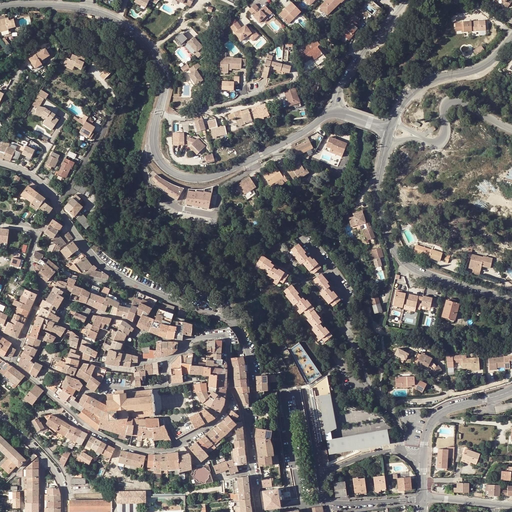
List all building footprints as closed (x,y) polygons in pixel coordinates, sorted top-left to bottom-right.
[(326,0),(319,7),(327,15),(340,3),(337,0),(326,0)] [(294,5),(291,3),(279,15),(288,24),(301,12),(294,5)] [(267,17),(272,13),(265,6),(259,11),(257,9),(259,8),(255,4),(248,10),(252,14),(254,13),(256,15),(253,17),(259,23),(266,16),(267,17)] [(221,18),(218,20),(220,22),(227,16),(225,13),(220,17),(221,18)] [(342,35),(347,39),(349,41),(353,36),(352,34),(355,32),(359,26),(356,23),(359,19),(353,14),(350,17),(352,18),(339,32),(342,35)] [(6,18),(0,19),(0,31),(1,32),(8,30),(8,29),(9,28),(16,27),(13,16),(6,18)] [(210,19),(217,27),(219,25),(217,22),(212,17),(210,19)] [(210,19),(208,21),(215,28),(217,27),(210,19)] [(463,23),(455,24),(456,31),(463,31),(463,32),(472,31),(479,31),(485,30),(484,21),(478,21),(463,22),(463,23)] [(237,22),(230,27),(241,41),(247,35),(253,41),(259,35),(250,26),(248,28),(246,25),(243,28),(242,29),(240,27),(241,26),(237,22)] [(181,32),(176,38),(178,40),(181,44),(182,43),(184,41),(187,43),(189,41),(187,39),(187,38),(181,32)] [(202,47),(193,37),(189,41),(187,43),(196,53),(194,54),(197,57),(203,52),(200,49),(202,47)] [(1,40),(6,47),(10,45),(4,38),(1,40)] [(317,47),(319,45),(315,39),(299,52),(306,61),(310,58),(312,57),(314,59),(312,61),(317,67),(326,59),(317,47)] [(317,67),(319,70),(331,60),(319,45),(317,47),(326,59),(317,67)] [(476,55),(483,50),(480,46),(473,51),(476,55)] [(37,55),(41,62),(50,56),(46,49),(37,55)] [(418,57),(412,52),(394,72),(401,78),(418,57)] [(76,57),(77,56),(73,54),(70,59),(66,57),(64,63),(74,67),(74,66),(82,69),(85,62),(83,62),(85,58),(79,55),(78,57),(77,58),(76,57)] [(43,65),(41,62),(37,55),(30,59),(36,69),(43,65)] [(98,56),(92,62),(102,73),(106,69),(108,67),(98,56)] [(228,70),(228,68),(232,69),(241,69),(241,66),(245,66),(245,59),(226,59),(220,58),(220,70),(228,70)] [(271,62),(265,60),(262,75),(268,76),(269,70),(269,68),(272,69),(289,73),(291,67),(271,62)] [(199,67),(197,63),(189,68),(187,69),(189,73),(187,75),(194,85),(201,81),(195,70),(199,67)] [(104,79),(111,73),(106,69),(102,73),(100,75),(104,79)] [(311,69),(305,71),(307,79),(313,77),(313,74),(311,69)] [(237,90),(237,81),(223,81),(223,90),(237,90)] [(301,103),(295,88),(285,91),(290,106),(301,103)] [(40,91),(37,96),(43,99),(45,100),(48,96),(40,91)] [(43,99),(37,96),(32,105),(37,108),(43,99)] [(250,109),(251,111),(253,118),(258,116),(262,115),(263,117),(269,115),(265,103),(250,109)] [(46,120),(47,120),(45,122),(55,128),(59,121),(55,118),(56,116),(46,110),(37,108),(36,116),(41,117),(43,118),(46,120)] [(251,118),(253,118),(251,111),(249,112),(248,109),(241,112),(240,111),(234,113),(235,118),(238,124),(252,119),(251,118)] [(205,129),(201,115),(198,114),(194,116),(195,121),(194,121),(198,131),(205,129)] [(86,121),(88,118),(85,115),(82,120),(80,118),(79,120),(74,117),(73,118),(84,125),(86,121)] [(215,119),(207,121),(210,129),(211,129),(214,138),(218,137),(217,136),(224,133),(227,132),(224,124),(217,127),(215,119)] [(92,125),(86,121),(84,125),(79,132),(89,138),(91,135),(92,133),(95,127),(92,125)] [(55,128),(45,122),(44,125),(54,131),(55,128)] [(197,140),(196,141),(190,139),(185,137),(184,135),(182,135),(182,136),(176,137),(176,135),(173,136),(173,146),(185,146),(187,147),(190,148),(199,155),(206,147),(204,146),(203,147),(199,143),(200,142),(197,140)] [(347,144),(330,137),(326,146),(343,154),(347,144)] [(298,145),(294,147),(298,155),(313,147),(309,139),(298,145)] [(0,158),(3,159),(3,158),(11,144),(7,143),(5,146),(1,145),(0,146),(0,158)] [(17,147),(11,144),(3,158),(11,161),(12,158),(17,160),(20,152),(16,150),(17,147)] [(35,150),(26,146),(22,154),(31,158),(35,150)] [(48,163),(52,165),(55,167),(60,156),(52,152),(51,156),(48,163)] [(216,162),(214,156),(206,158),(208,164),(216,162)] [(70,169),(71,166),(72,166),(74,162),(66,158),(58,174),(66,178),(70,169)] [(302,165),(288,172),(293,180),(296,184),(310,177),(307,173),(306,173),(302,165)] [(271,189),(282,183),(285,187),(288,186),(283,177),(282,177),(279,171),(265,179),(271,189)] [(177,200),(184,188),(178,186),(170,183),(164,179),(157,174),(153,181),(155,184),(165,193),(177,200)] [(243,196),(252,190),(255,187),(249,177),(236,186),(243,196)] [(84,194),(88,188),(89,186),(79,180),(74,188),(84,194)] [(28,186),(21,195),(32,203),(39,194),(34,190),(37,186),(31,182),(28,186)] [(189,189),(186,204),(209,209),(212,190),(204,188),(196,189),(189,189)] [(252,190),(243,196),(246,201),(255,194),(252,190)] [(45,198),(39,194),(32,203),(30,206),(34,208),(36,205),(39,207),(46,199),(45,198)] [(67,215),(71,221),(74,217),(86,229),(91,224),(81,212),(79,210),(83,206),(80,204),(78,202),(81,199),(76,194),(65,207),(70,212),(67,215)] [(51,203),(46,199),(39,207),(49,214),(53,208),(49,205),(51,203)] [(361,212),(352,215),(353,218),(349,219),(352,228),(366,223),(361,212)] [(55,217),(49,225),(58,232),(59,231),(61,227),(62,226),(58,223),(60,220),(57,218),(55,217)] [(57,245),(61,248),(66,244),(61,238),(59,235),(57,233),(58,232),(49,225),(46,225),(43,230),(53,238),(51,241),(52,242),(47,252),(51,254),(57,245)] [(373,232),(371,228),(365,231),(368,240),(374,238),(372,232),(373,232)] [(0,241),(1,242),(8,243),(9,230),(0,229),(0,241)] [(65,234),(70,241),(73,238),(68,232),(65,234)] [(65,234),(61,238),(66,244),(70,241),(65,234)] [(72,241),(61,251),(67,258),(70,256),(75,252),(78,256),(82,253),(72,241)] [(297,245),(304,254),(306,253),(299,244),(297,245)] [(51,254),(56,257),(61,248),(57,245),(51,254)] [(311,270),(314,273),(320,268),(312,260),(310,257),(308,258),(304,254),(297,245),(291,250),(294,253),(293,254),(295,257),(296,256),(301,262),(302,261),(303,261),(309,267),(308,268),(310,271),(311,270)] [(433,246),(432,250),(416,245),(415,248),(418,249),(418,251),(429,255),(429,257),(438,260),(440,261),(443,253),(444,249),(433,246)] [(384,249),(382,249),(381,248),(372,250),(375,259),(374,259),(376,266),(382,265),(380,258),(384,256),(383,255),(385,254),(384,249)] [(415,248),(414,252),(429,257),(429,255),(418,251),(418,249),(415,248)] [(44,255),(35,251),(33,257),(40,260),(41,260),(43,256),(44,255)] [(484,257),(472,255),(469,268),(473,269),(472,272),(480,274),(481,270),(482,266),(490,268),(492,258),(484,256),(484,257)] [(41,260),(40,260),(39,263),(40,264),(39,265),(42,268),(49,260),(43,256),(41,260)] [(296,256),(295,257),(301,264),(303,263),(308,268),(309,267),(303,261),(302,261),(301,262),(296,256)] [(23,260),(13,257),(10,266),(21,269),(22,262),(23,260)] [(84,258),(92,267),(92,266),(85,257),(84,258)] [(270,272),(273,267),(274,265),(271,263),(261,257),(257,264),(261,266),(260,268),(263,269),(264,268),(270,272)] [(69,267),(72,269),(85,274),(87,272),(92,267),(84,258),(82,259),(75,265),(74,263),(71,266),(69,267)] [(312,260),(320,268),(321,267),(320,267),(314,259),(312,260)] [(42,268),(52,277),(55,272),(50,267),(53,264),(49,260),(42,268)] [(50,267),(55,272),(59,269),(60,270),(61,268),(57,264),(55,265),(53,264),(50,267)] [(36,270),(38,274),(39,275),(42,277),(42,278),(44,279),(47,282),(52,277),(42,268),(39,265),(36,270)] [(102,278),(108,279),(108,274),(104,272),(99,269),(97,268),(94,265),(92,266),(92,267),(87,272),(91,276),(102,278)] [(269,273),(268,275),(275,279),(276,278),(270,275),(271,274),(270,274),(273,270),(274,268),(273,267),(270,272),(264,268),(263,269),(269,273)] [(283,283),(287,276),(278,270),(274,268),(273,270),(270,274),(271,274),(270,275),(276,278),(275,279),(273,282),(277,284),(279,281),(283,283)] [(328,282),(321,273),(320,274),(327,283),(328,282)] [(65,289),(68,290),(72,292),(72,293),(76,295),(79,287),(74,286),(76,280),(78,276),(71,274),(69,278),(67,283),(66,287),(65,289)] [(323,294),(328,300),(327,301),(329,304),(330,302),(333,306),(339,301),(332,292),(328,288),(330,286),(327,283),(320,274),(314,280),(317,283),(316,284),(318,286),(319,286),(324,293),(324,294),(323,294)] [(50,284),(55,286),(63,291),(66,293),(68,290),(65,289),(66,287),(57,282),(53,280),(50,284)] [(299,293),(292,285),(290,286),(297,295),(299,293)] [(55,286),(53,290),(58,294),(61,296),(62,294),(65,296),(66,293),(63,291),(55,286)] [(297,295),(290,286),(284,291),(287,294),(286,295),(288,298),(289,297),(294,303),(294,302),(295,303),(298,299),(300,298),(297,295)] [(323,292),(321,294),(323,297),(324,298),(327,301),(328,300),(323,294),(324,294),(324,293),(319,286),(318,286),(323,292)] [(101,294),(99,293),(98,296),(98,295),(93,306),(101,310),(106,299),(107,297),(108,293),(110,289),(104,287),(101,294)] [(23,295),(34,300),(39,290),(34,288),(32,292),(31,292),(26,289),(23,295)] [(392,301),(403,303),(406,293),(401,291),(399,291),(399,289),(395,288),(392,301)] [(332,292),(339,301),(340,300),(333,291),(332,292)] [(90,292),(86,303),(93,306),(98,295),(90,292)] [(132,305),(132,307),(131,308),(127,318),(133,322),(136,314),(135,314),(138,307),(141,303),(142,301),(143,299),(145,295),(138,292),(136,298),(137,298),(134,300),(133,300),(132,305)] [(418,296),(407,293),(404,304),(416,306),(418,296)] [(50,294),(48,299),(46,301),(52,305),(56,298),(50,294)] [(374,295),(370,296),(373,305),(375,313),(382,311),(381,309),(380,304),(378,294),(374,295)] [(23,296),(20,302),(31,307),(34,300),(23,295),(23,296)] [(142,301),(141,303),(138,307),(135,314),(136,314),(136,313),(141,316),(142,314),(147,316),(152,308),(154,305),(155,304),(157,301),(157,300),(145,295),(143,299),(142,301)] [(436,299),(423,296),(421,305),(430,307),(434,308),(436,299)] [(105,312),(108,306),(109,303),(110,301),(111,299),(107,297),(106,299),(101,310),(105,312)] [(294,305),(296,304),(300,309),(301,308),(297,303),(301,299),(300,298),(298,299),(295,303),(294,302),(294,303),(289,297),(288,298),(294,305)] [(52,305),(49,311),(51,312),(52,310),(56,312),(62,301),(56,298),(52,305)] [(316,327),(320,323),(321,322),(319,319),(311,310),(313,309),(306,301),(303,298),(301,299),(297,303),(301,308),(300,309),(298,311),(300,314),(304,311),(307,314),(306,315),(308,319),(307,320),(309,322),(311,321),(316,327)] [(479,300),(472,298),(469,307),(477,309),(479,300)] [(113,306),(111,313),(116,314),(119,305),(120,303),(119,302),(111,299),(110,301),(111,302),(110,304),(113,306)] [(314,308),(307,299),(306,301),(313,309),(314,308)] [(456,303),(450,301),(447,300),(446,300),(442,316),(455,319),(459,304),(456,303)] [(40,306),(43,308),(43,307),(49,311),(52,305),(46,301),(45,303),(42,301),(40,306)] [(31,307),(20,302),(20,303),(19,306),(18,307),(29,311),(31,307)] [(172,313),(174,307),(168,304),(165,311),(172,313)] [(131,308),(126,307),(119,305),(116,314),(123,316),(127,318),(131,308)] [(75,315),(73,318),(74,318),(84,322),(91,309),(84,306),(82,312),(77,309),(75,315)] [(15,314),(26,318),(29,311),(18,307),(15,314)] [(51,312),(49,311),(43,307),(43,308),(38,316),(45,318),(47,319),(51,312)] [(185,318),(187,311),(185,310),(179,308),(177,316),(185,318)] [(311,310),(319,319),(320,318),(313,309),(311,310)] [(47,319),(55,323),(57,324),(58,322),(60,318),(51,312),(47,319)] [(8,316),(3,313),(0,320),(0,322),(4,324),(8,316)] [(13,319),(24,324),(26,318),(15,314),(13,319)] [(160,327),(163,316),(164,316),(157,314),(155,320),(154,319),(151,328),(153,329),(160,331),(161,328),(160,327)] [(100,328),(104,317),(97,316),(94,315),(92,319),(95,321),(93,324),(93,325),(96,326),(100,328)] [(38,316),(34,326),(41,328),(44,329),(45,329),(47,325),(43,323),(45,318),(38,316)] [(167,334),(170,326),(172,320),(163,316),(160,327),(161,328),(160,331),(159,335),(165,337),(166,337),(167,334)] [(100,328),(107,331),(112,319),(104,317),(100,328)] [(149,331),(151,328),(154,319),(148,317),(146,321),(148,322),(145,329),(149,331)] [(55,323),(47,319),(45,318),(43,323),(47,325),(45,329),(51,331),(54,325),(55,323)] [(11,323),(14,324),(15,325),(16,326),(22,328),(23,325),(24,324),(13,319),(13,320),(11,323)] [(121,320),(115,319),(112,326),(119,328),(121,324),(124,326),(126,322),(121,320)] [(140,319),(137,326),(143,330),(144,329),(145,329),(148,322),(146,321),(140,319)] [(184,322),(176,321),(176,327),(175,335),(174,339),(183,339),(183,334),(182,334),(184,322)] [(314,328),(312,329),(313,330),(318,336),(319,335),(315,330),(315,329),(319,326),(321,325),(320,324),(320,323),(316,327),(311,321),(309,322),(314,328)] [(5,326),(4,326),(3,327),(2,331),(9,334),(14,324),(11,323),(9,322),(8,322),(6,327),(5,326)] [(121,324),(119,328),(118,330),(127,334),(130,336),(132,331),(134,328),(126,322),(124,326),(121,324)] [(184,322),(182,334),(183,334),(192,335),(192,334),(192,333),(193,324),(184,322)] [(86,327),(91,329),(98,332),(100,328),(96,326),(93,325),(90,323),(89,323),(86,327)] [(54,325),(51,331),(61,336),(66,329),(61,327),(54,325)] [(322,338),(325,341),(331,336),(324,328),(321,325),(319,326),(315,329),(315,330),(319,335),(318,336),(316,338),(318,341),(322,338)] [(20,332),(22,328),(16,326),(12,336),(18,339),(21,333),(20,332)] [(44,340),(47,332),(40,330),(41,328),(34,326),(31,335),(31,336),(37,339),(41,341),(44,342),(44,340)] [(176,327),(170,326),(167,334),(175,335),(176,327)] [(82,335),(84,335),(87,337),(91,329),(86,327),(82,335)] [(324,328),(331,336),(332,335),(325,327),(324,328)] [(95,340),(95,339),(98,332),(91,329),(87,337),(95,340)] [(123,344),(127,334),(118,330),(118,331),(115,336),(113,341),(123,344)] [(69,339),(67,344),(70,346),(71,346),(77,349),(80,337),(72,331),(72,332),(69,339)] [(44,340),(52,343),(56,337),(47,332),(44,340)] [(9,349),(12,344),(0,335),(0,343),(2,345),(9,349)] [(41,341),(37,339),(31,336),(27,335),(24,343),(27,345),(37,349),(41,341)] [(106,337),(104,343),(111,346),(109,349),(119,352),(123,344),(113,341),(107,337),(106,337)] [(92,343),(83,339),(80,350),(84,351),(86,351),(88,347),(90,348),(92,343)] [(215,352),(215,347),(215,344),(213,345),(212,341),(207,342),(207,352),(214,352),(215,352)] [(157,342),(157,350),(154,350),(155,358),(161,356),(162,342),(160,342),(158,342),(157,342)] [(162,342),(161,356),(168,355),(173,353),(177,349),(167,348),(168,342),(162,342)] [(33,358),(37,349),(27,345),(24,343),(21,350),(24,351),(33,358)] [(104,343),(104,344),(101,350),(104,352),(105,350),(106,350),(109,351),(106,363),(119,365),(123,353),(119,352),(109,349),(111,346),(104,343)] [(0,348),(0,353),(5,356),(9,349),(2,345),(0,348)] [(16,350),(11,347),(7,355),(12,357),(16,350)] [(84,351),(83,357),(82,359),(89,360),(91,355),(96,358),(98,352),(90,348),(88,347),(86,351),(84,351)] [(144,358),(153,358),(155,358),(154,350),(149,350),(149,347),(143,348),(144,353),(143,353),(143,356),(144,358)] [(397,348),(394,354),(405,359),(408,353),(397,348)] [(80,356),(75,354),(76,351),(71,349),(70,352),(68,357),(66,361),(66,363),(65,364),(70,365),(70,366),(77,368),(80,356)] [(29,362),(31,361),(33,358),(24,351),(21,350),(19,356),(22,357),(29,362)] [(123,353),(119,365),(130,367),(131,362),(138,362),(138,357),(129,354),(123,353)] [(431,362),(432,358),(422,353),(421,354),(418,353),(413,362),(416,363),(415,365),(422,369),(424,366),(424,365),(428,367),(429,365),(431,367),(433,369),(432,370),(431,370),(434,375),(442,370),(438,365),(436,366),(435,364),(432,362),(431,362)] [(174,368),(175,368),(181,368),(180,363),(182,363),(181,355),(180,355),(172,364),(171,368),(174,368)] [(466,355),(446,356),(447,368),(453,367),(453,363),(462,362),(462,369),(471,368),(479,367),(479,357),(466,358),(466,355)] [(237,357),(231,358),(232,361),(233,366),(233,365),(245,364),(243,356),(237,357)] [(22,357),(20,362),(19,364),(25,369),(29,362),(22,357)] [(202,357),(199,359),(199,366),(202,366),(211,367),(213,367),(214,363),(214,360),(210,360),(210,358),(207,358),(207,360),(205,360),(205,358),(202,357)] [(505,367),(504,357),(489,358),(490,370),(497,369),(497,368),(505,367)] [(62,371),(65,364),(66,363),(61,361),(60,360),(54,359),(53,358),(53,359),(50,366),(62,371)] [(8,363),(7,363),(3,361),(0,363),(0,366),(2,368),(0,370),(0,371),(9,380),(17,370),(12,366),(8,363)] [(29,362),(25,369),(30,373),(35,364),(31,361),(29,362)] [(34,375),(36,376),(43,366),(36,362),(35,364),(30,373),(34,375)] [(86,372),(89,364),(84,363),(81,369),(77,375),(88,382),(92,376),(86,372)] [(153,374),(152,363),(145,365),(146,374),(153,374)] [(191,365),(192,364),(185,363),(182,363),(180,363),(181,368),(182,368),(182,373),(185,373),(189,373),(191,365)] [(65,364),(62,371),(67,373),(70,366),(70,365),(65,364)] [(92,376),(95,366),(89,364),(86,372),(92,376)] [(245,364),(233,365),(234,368),(234,373),(246,372),(245,364)] [(134,372),(135,377),(146,376),(146,374),(145,365),(134,367),(134,372)] [(191,365),(189,373),(196,374),(202,374),(202,366),(199,366),(191,365)] [(51,374),(53,370),(43,366),(36,376),(40,379),(44,381),(45,378),(46,377),(48,372),(51,374)] [(67,373),(74,375),(77,368),(70,366),(67,373)] [(92,376),(101,383),(103,378),(106,370),(95,366),(92,376)] [(210,375),(211,367),(202,366),(202,374),(206,374),(210,375)] [(211,367),(210,375),(217,375),(217,380),(227,381),(227,374),(227,369),(213,367),(211,367)] [(12,386),(15,388),(18,385),(20,382),(25,376),(17,370),(9,380),(13,382),(14,383),(12,386)] [(275,375),(274,372),(273,371),(271,372),(270,372),(271,375),(267,375),(256,376),(256,379),(257,383),(267,383),(267,382),(271,382),(276,381),(275,375)] [(182,374),(176,375),(175,375),(172,375),(173,383),(176,383),(183,382),(182,374)] [(324,387),(327,387),(328,390),(330,390),(333,389),(329,384),(327,375),(323,378),(324,387)] [(72,377),(67,376),(65,381),(64,384),(63,387),(64,388),(67,389),(69,385),(72,377)] [(98,387),(100,384),(101,383),(92,376),(88,382),(86,386),(94,392),(98,387)] [(135,386),(143,386),(146,386),(146,385),(146,377),(146,376),(135,377),(135,386)] [(415,385),(415,388),(422,392),(427,384),(415,378),(414,376),(395,377),(396,383),(402,383),(402,386),(411,386),(412,386),(412,385),(415,385)] [(69,385),(79,391),(83,385),(79,381),(72,377),(69,385)] [(58,389),(59,387),(61,384),(52,378),(46,386),(59,396),(61,392),(58,389)] [(334,417),(330,390),(328,390),(327,387),(324,387),(323,378),(312,386),(316,408),(317,411),(318,417),(320,431),(325,430),(324,423),(333,421),(332,417),(334,417)] [(248,379),(246,379),(235,380),(235,383),(235,387),(236,387),(247,386),(249,386),(248,379)] [(226,389),(226,388),(226,384),(227,382),(227,381),(217,380),(216,388),(226,389)] [(196,384),(194,384),(196,392),(207,391),(206,383),(205,383),(196,384)] [(267,383),(257,383),(257,386),(257,391),(260,391),(261,395),(264,393),(264,390),(268,390),(267,383)] [(33,405),(44,391),(36,385),(24,399),(25,399),(33,405)] [(63,390),(76,398),(80,391),(79,391),(69,385),(67,389),(64,388),(63,390)] [(248,393),(249,393),(249,386),(247,386),(236,387),(237,390),(240,395),(248,393)] [(59,387),(58,389),(61,392),(63,395),(62,398),(64,400),(68,395),(63,390),(59,387)] [(226,389),(216,388),(209,387),(209,392),(213,392),(225,398),(226,389)] [(68,395),(64,400),(66,401),(70,403),(73,399),(74,400),(75,399),(76,398),(63,390),(68,395)] [(127,418),(133,417),(144,416),(151,415),(154,415),(155,415),(155,410),(155,405),(155,406),(154,402),(154,399),(154,397),(154,395),(153,395),(153,390),(151,390),(124,393),(124,390),(115,391),(116,394),(107,395),(108,401),(107,401),(107,404),(108,406),(109,419),(118,418),(118,422),(127,420),(127,418)] [(210,396),(203,403),(220,412),(224,405),(225,398),(213,392),(209,396),(210,396)] [(210,396),(209,396),(207,393),(200,398),(203,403),(210,396)] [(248,394),(249,394),(249,393),(248,393),(240,395),(244,405),(245,407),(249,407),(248,394)] [(80,402),(76,399),(76,400),(74,400),(73,399),(70,403),(76,408),(82,411),(79,416),(98,431),(99,430),(100,427),(99,427),(102,419),(108,406),(107,404),(104,402),(103,403),(89,396),(85,394),(80,402)] [(231,410),(229,413),(239,420),(242,420),(239,408),(239,407),(238,407),(236,403),(231,410)] [(60,405),(56,410),(61,413),(64,409),(60,405)] [(132,435),(134,425),(133,425),(133,418),(133,417),(127,418),(127,420),(118,422),(118,418),(109,419),(108,406),(102,419),(99,427),(100,427),(102,428),(120,434),(126,436),(127,434),(132,435)] [(215,418),(205,409),(199,412),(205,423),(215,418)] [(205,423),(199,412),(196,414),(195,415),(189,417),(196,428),(205,423)] [(46,417),(47,423),(52,427),(57,418),(51,415),(50,416),(48,414),(46,417)] [(235,422),(229,415),(223,421),(231,429),(234,426),(236,424),(235,422)] [(133,417),(133,418),(133,425),(134,425),(144,427),(144,419),(144,416),(133,417)] [(332,439),(330,431),(336,428),(334,417),(332,417),(333,421),(324,423),(325,430),(320,431),(322,440),(326,440),(327,442),(332,441),(357,437),(359,445),(357,446),(358,449),(390,443),(389,440),(371,443),(370,435),(378,433),(377,431),(332,439)] [(44,432),(45,432),(48,430),(48,429),(48,428),(45,426),(44,424),(43,425),(41,422),(38,418),(32,421),(38,432),(42,429),(42,430),(42,431),(43,431),(44,432)] [(53,428),(57,430),(58,428),(62,421),(57,418),(52,427),(53,428)] [(152,419),(151,419),(152,427),(153,428),(160,426),(159,419),(153,419),(152,419)] [(68,433),(71,427),(62,421),(58,428),(68,433)] [(229,431),(231,429),(223,421),(217,426),(226,434),(229,431)] [(236,424),(234,426),(235,428),(237,435),(243,434),(243,428),(242,421),(241,422),(235,422),(236,424)] [(143,436),(144,427),(134,425),(132,435),(130,445),(133,446),(134,440),(135,435),(138,435),(137,440),(136,446),(141,447),(142,441),(142,438),(143,436)] [(153,428),(154,437),(154,440),(164,438),(170,438),(165,425),(160,426),(153,428)] [(223,437),(225,435),(226,434),(217,426),(215,428),(223,437)] [(71,427),(68,433),(66,436),(72,439),(76,429),(71,427)] [(155,447),(154,440),(154,437),(153,428),(152,427),(146,427),(144,427),(143,436),(142,438),(149,437),(150,448),(155,447)] [(57,430),(66,436),(68,433),(58,428),(57,430)] [(215,428),(214,429),(211,432),(219,440),(222,438),(223,437),(215,428)] [(271,439),(272,430),(258,428),(257,428),(257,429),(256,437),(271,439)] [(69,443),(74,446),(76,441),(81,431),(76,429),(72,439),(69,443)] [(371,443),(389,440),(391,440),(389,431),(388,431),(387,430),(377,431),(378,433),(370,435),(371,443)] [(82,444),(87,434),(81,431),(76,441),(82,444)] [(205,435),(213,444),(214,445),(217,443),(218,444),(221,442),(219,440),(211,432),(210,431),(205,435)] [(0,448),(9,458),(1,466),(9,473),(17,465),(19,467),(26,460),(0,435),(0,448)] [(213,444),(205,435),(201,439),(209,447),(213,444)] [(92,447),(96,439),(91,436),(87,445),(92,447)] [(256,437),(256,438),(258,457),(274,455),(273,446),(271,443),(271,440),(271,439),(256,437)] [(327,442),(327,445),(329,454),(358,449),(357,446),(359,445),(357,437),(332,441),(327,442)] [(97,450),(101,442),(96,439),(92,447),(97,450)] [(209,447),(201,439),(197,442),(204,450),(209,447)] [(237,441),(234,441),(235,448),(245,447),(244,443),(244,440),(237,441)] [(50,444),(47,447),(52,452),(58,447),(52,442),(50,444)] [(102,453),(106,445),(101,442),(97,450),(102,453)] [(209,455),(207,454),(204,450),(197,442),(189,448),(201,461),(208,455),(209,455)] [(111,456),(112,454),(113,452),(114,450),(115,449),(106,445),(102,453),(111,458),(111,456)] [(233,449),(234,456),(246,455),(245,452),(245,447),(235,448),(233,449)] [(448,450),(438,449),(438,458),(439,458),(438,468),(444,468),(447,468),(448,458),(448,456),(449,456),(449,458),(452,458),(451,463),(454,463),(455,447),(448,447),(448,450)] [(86,462),(90,464),(93,458),(85,453),(86,451),(84,449),(82,452),(79,457),(86,462)] [(320,450),(318,451),(320,464),(329,462),(326,449),(320,450)] [(462,459),(471,462),(476,464),(480,454),(466,449),(462,459)] [(121,450),(121,451),(121,453),(120,455),(120,457),(119,459),(119,461),(118,462),(125,464),(128,452),(121,450)] [(70,453),(65,451),(60,461),(64,465),(66,462),(71,464),(73,460),(68,457),(70,453)] [(125,464),(131,465),(134,453),(128,452),(125,464)] [(179,456),(179,455),(178,452),(167,453),(168,470),(180,468),(179,456)] [(131,465),(137,467),(140,455),(134,453),(131,465)] [(182,471),(192,469),(191,455),(190,454),(179,456),(180,468),(180,472),(182,471)] [(137,467),(143,468),(146,456),(140,455),(137,467)] [(237,465),(247,464),(246,455),(234,456),(235,465),(237,465)] [(274,455),(258,457),(259,461),(259,466),(260,466),(275,464),(274,455)] [(228,461),(227,461),(229,469),(231,474),(239,471),(237,465),(235,465),(234,456),(232,457),(232,459),(228,461)] [(28,466),(28,469),(39,469),(39,458),(37,458),(28,466)] [(216,473),(222,471),(225,470),(229,469),(227,461),(214,466),(216,473)] [(196,485),(213,482),(208,464),(192,469),(192,472),(191,474),(192,475),(193,475),(196,485)] [(511,467),(511,471),(508,471),(506,471),(502,471),(501,480),(510,480),(511,477),(511,467)] [(39,478),(39,469),(28,469),(25,469),(25,474),(27,474),(28,478),(39,478)] [(381,489),(386,488),(385,475),(373,477),(375,490),(381,489)] [(238,477),(232,478),(233,479),(233,488),(234,493),(234,494),(236,494),(239,493),(250,492),(248,476),(238,477)] [(405,488),(405,490),(412,489),(411,477),(398,478),(399,489),(405,488)] [(271,478),(261,479),(262,488),(272,487),(271,478)] [(367,492),(365,478),(358,479),(358,478),(353,478),(355,492),(361,491),(361,492),(367,492)] [(345,481),(334,483),(336,497),(347,495),(345,481)] [(457,492),(469,492),(469,483),(457,483),(457,488),(457,492)] [(489,491),(489,496),(499,496),(499,485),(486,485),(486,487),(486,491),(489,491)] [(281,507),(278,489),(263,491),(265,509),(281,507)] [(145,497),(145,491),(117,492),(117,503),(119,503),(122,503),(126,503),(130,503),(134,503),(137,503),(146,502),(145,497)] [(70,505),(70,511),(84,511),(112,511),(111,500),(70,501),(70,505)]
